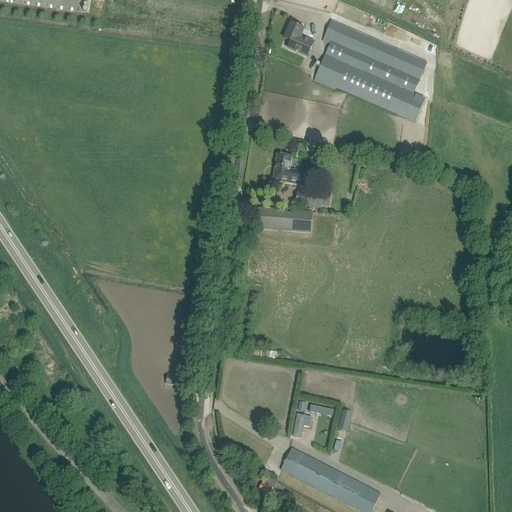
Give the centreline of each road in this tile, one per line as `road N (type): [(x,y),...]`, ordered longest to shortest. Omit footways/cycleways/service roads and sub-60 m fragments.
road 1 (unclassified): [(255,511),(217,446),(210,386),(261,0)]
road 2 (primary): [(190,511),(0,225)]
